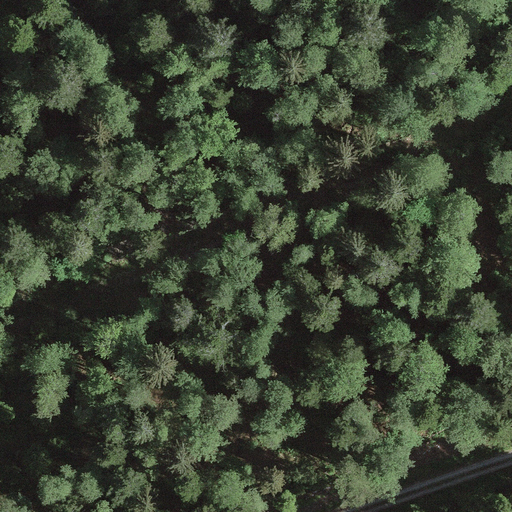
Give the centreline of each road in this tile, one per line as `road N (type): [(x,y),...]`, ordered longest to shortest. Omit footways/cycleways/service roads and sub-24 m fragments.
road 1 (track): [(0,318),(511,103)]
road 2 (track): [(511,456),(342,511)]
